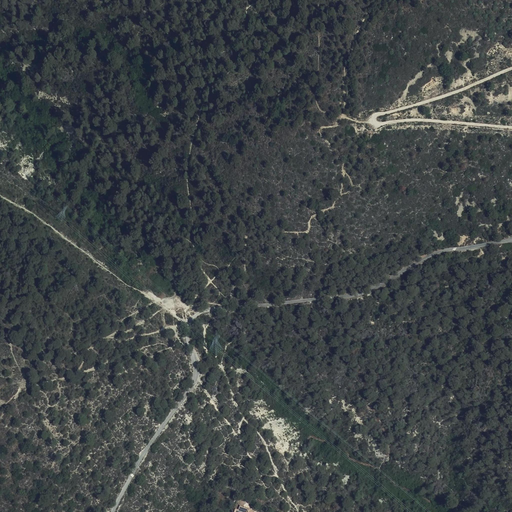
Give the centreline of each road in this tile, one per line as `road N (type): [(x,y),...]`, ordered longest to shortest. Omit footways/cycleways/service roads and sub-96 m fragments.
road 1 (unclassified): [(511,241),(441,251),(358,297),(195,315),(186,333),(193,384),(114,511)]
road 2 (track): [(511,127),(372,121),(511,68)]
